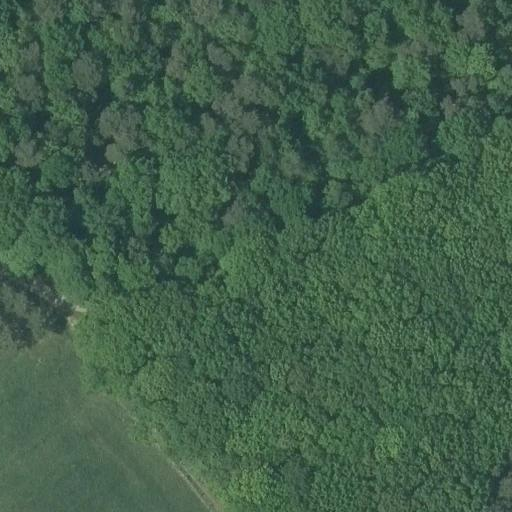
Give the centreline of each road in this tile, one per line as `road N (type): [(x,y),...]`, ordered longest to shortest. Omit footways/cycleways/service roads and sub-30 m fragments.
road 1 (unclassified): [(511,178),(275,277),(169,309),(68,303),(0,268)]
road 2 (track): [(243,511),(183,431),(36,292)]
